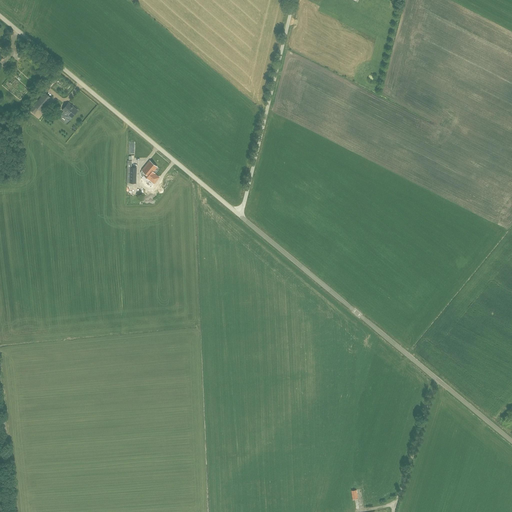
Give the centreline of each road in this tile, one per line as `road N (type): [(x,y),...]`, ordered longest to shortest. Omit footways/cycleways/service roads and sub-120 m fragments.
road 1 (unclassified): [(511,440),(240,215)]
road 2 (unclassified): [(240,215),(0,15)]
road 3 (unclassified): [(240,215),(293,0)]
road 4 (track): [(13,511),(0,390)]
